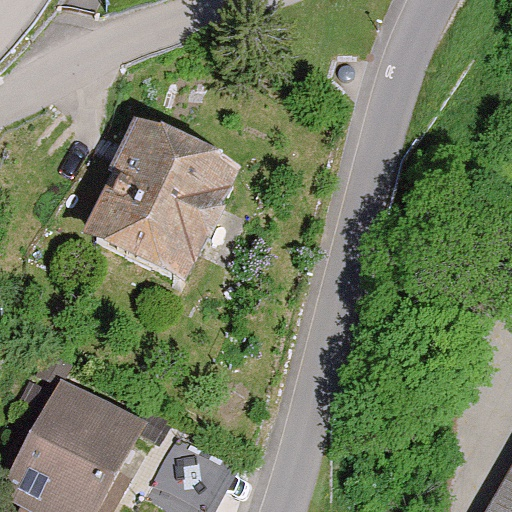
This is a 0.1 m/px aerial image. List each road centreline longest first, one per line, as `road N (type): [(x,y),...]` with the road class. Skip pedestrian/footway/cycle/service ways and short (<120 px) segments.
road 1 (residential): [(278,511),(293,479),(397,64),(442,0)]
road 2 (residential): [(0,106),(73,68),(256,0)]
